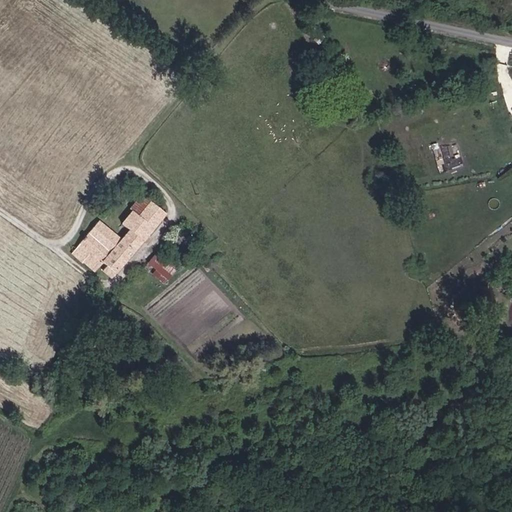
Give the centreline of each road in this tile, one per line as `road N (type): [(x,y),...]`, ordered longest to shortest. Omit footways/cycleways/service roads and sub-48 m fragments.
road 1 (unclassified): [(325,0),(511,43)]
road 2 (residential): [(52,247),(73,235),(102,181),(127,170),(166,192),(172,211)]
